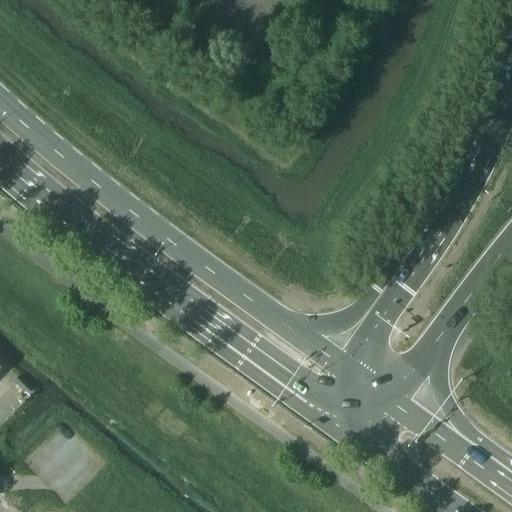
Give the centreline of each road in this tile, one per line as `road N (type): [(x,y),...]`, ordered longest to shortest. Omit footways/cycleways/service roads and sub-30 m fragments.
road 1 (primary): [(335,361),(124,210),(0,105)]
road 2 (primary): [(0,167),(333,423)]
road 3 (motorway): [(511,79),(501,118),(464,182),(335,361)]
road 4 (motorway): [(390,402),(511,241)]
road 5 (secondary): [(333,423),(455,511)]
road 6 (primary): [(511,489),(390,402)]
